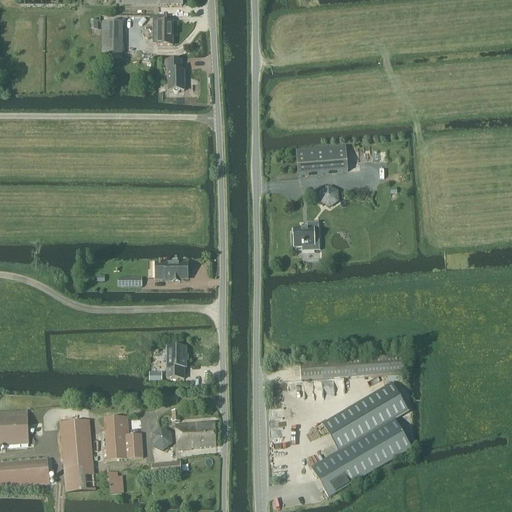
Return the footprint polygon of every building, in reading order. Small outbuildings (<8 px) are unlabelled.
[(165,18),(153,18),(153,46),(156,46),(156,47),(172,47),(172,24),(165,24),(165,18)] [(102,24),(101,59),(122,59),(122,24),(102,24)] [(183,73),(180,73),(180,63),(168,63),(168,93),(173,93),(173,94),(175,95),(177,95),(178,94),(179,93),(184,93),(183,73)] [(297,177),(347,173),(345,149),(295,153),(297,177)] [(337,203),(337,193),(327,189),(319,194),(320,205),(329,209),(337,203)] [(318,241),(318,225),(307,225),(307,230),(293,231),(294,249),(302,248),(302,253),(314,253),(313,241),(318,241)] [(186,266),(167,266),(165,266),(165,265),(155,265),(155,281),(164,281),(164,283),(178,282),(178,281),(186,280),(186,266)] [(118,289),(142,289),(142,281),(118,281),(118,289)] [(183,370),(185,370),(185,350),(166,350),(166,381),(183,381),(183,370)] [(300,382),(404,375),(403,357),(299,364),(300,382)] [(149,383),(161,383),(161,374),(149,375),(149,383)] [(394,422),(408,413),(392,385),(322,426),(338,454),(311,470),(328,500),(411,451),(394,422)] [(0,449),(28,448),(27,411),(0,412),(0,449)] [(141,435),(128,436),(126,419),(103,421),(106,463),(142,460),(141,435)] [(89,421),(60,424),(60,426),(65,494),(84,493),(94,492),(89,423),(89,421)] [(177,451),(215,448),(214,424),(178,427),(178,425),(175,425),(175,427),(177,451)] [(173,433),(162,427),(151,434),(152,446),(163,452),(173,445),(173,433)] [(0,491),(49,487),(46,459),(0,462),(0,491)] [(152,479),(180,476),(179,464),(151,467),(152,479)] [(110,496),(120,496),(118,474),(108,475),(110,496)]
